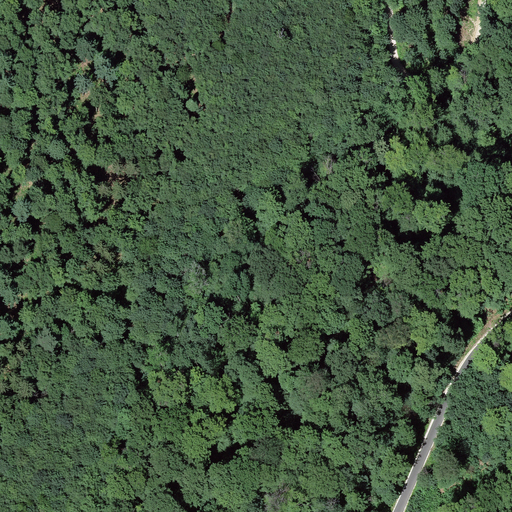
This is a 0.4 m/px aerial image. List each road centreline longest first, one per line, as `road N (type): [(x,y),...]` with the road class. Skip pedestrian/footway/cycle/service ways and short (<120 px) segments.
road 1 (unclassified): [(395,511),(471,356),(511,316)]
road 2 (track): [(480,23),(455,77),(424,83),(397,64),(386,0)]
